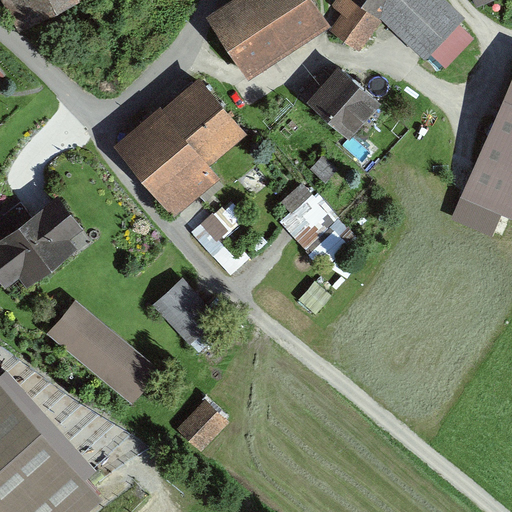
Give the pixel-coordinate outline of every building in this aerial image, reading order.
[(8,0),(23,31),(89,0),(8,0)] [(316,0),(235,0),(214,15),(253,71),(330,19),(316,0)] [(357,0),(339,30),(370,53),(391,26),(433,63),(474,19),(455,0),(357,0)] [(388,101),(348,67),(321,99),(361,133),(388,101)] [(172,104),(126,139),(181,210),(227,175),(217,162),(255,133),(213,77),(174,107),(172,104)] [(511,103),(472,194),(511,211),(511,103)] [(305,179),(285,199),(295,209),(282,222),(326,266),(360,233),(305,179)] [(96,233),(64,193),(0,243),(0,264),(21,292),(96,233)] [(215,210),(194,230),(233,272),(246,261),(225,237),(233,229),(215,210)] [(231,318),(188,273),(157,301),(200,347),(231,318)] [(163,369),(83,300),(56,330),(137,400),(163,369)] [(0,511),(89,511),(107,497),(4,375),(0,378),(0,511)] [(177,428),(201,451),(231,421),(207,397),(177,428)]
